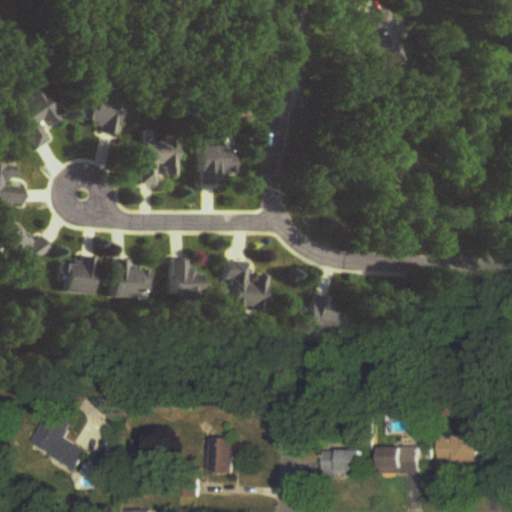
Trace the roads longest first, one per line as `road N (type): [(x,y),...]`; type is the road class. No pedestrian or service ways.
road 1 (residential): [(298,0),(271,180),(279,223),(292,241),(339,264),(511,274)]
road 2 (residential): [(283,511),(287,414),(276,404),(116,398)]
road 3 (residential): [(279,223),(116,222),(68,177)]
